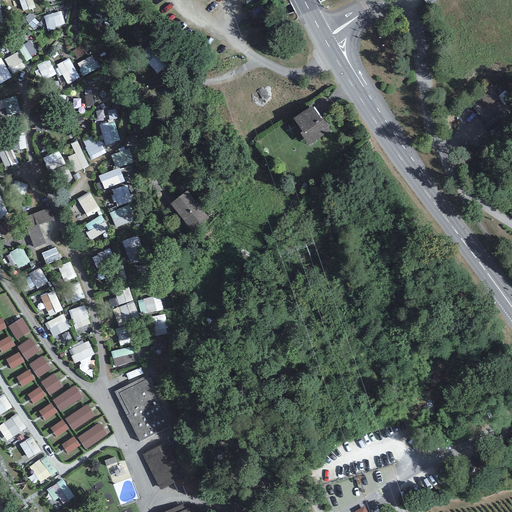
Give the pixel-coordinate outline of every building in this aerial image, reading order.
[(21,0),(25,10),(38,7),(35,0),(21,0)] [(46,15),(50,29),(68,25),(64,10),(46,15)] [(21,49),(30,60),(40,52),(32,41),(21,49)] [(165,73),(174,62),(152,43),(143,54),(165,73)] [(85,44),(73,51),(79,60),(90,52),(85,44)] [(7,57),(13,73),(27,68),(21,52),(7,57)] [(95,55),(79,62),(85,76),(101,68),(95,55)] [(0,80),(2,84),(15,77),(4,57),(0,58),(0,80)] [(70,85),(82,77),(71,58),(58,65),(70,85)] [(51,59),(39,65),(46,78),(57,72),(51,59)] [(472,102),(480,114),(502,99),(494,87),(472,102)] [(5,99),(9,116),(23,112),(18,95),(5,99)] [(88,95),(89,105),(96,105),(96,95),(88,95)] [(318,107),(293,123),(309,147),(334,131),(318,107)] [(55,129),(53,114),(37,116),(39,131),(55,129)] [(117,121),(102,125),(109,147),(124,142),(117,121)] [(78,154),(71,156),(76,172),(91,166),(81,140),(74,143),(78,154)] [(90,147),(93,157),(105,153),(102,143),(90,147)] [(15,147),(1,151),(6,167),(20,164),(15,147)] [(133,149),(114,153),(117,167),(136,163),(133,149)] [(62,151),(45,157),(50,170),(67,163),(62,151)] [(119,169),(101,175),(106,189),(123,184),(119,169)] [(17,182),(17,191),(27,191),(28,182),(17,182)] [(129,184),(113,190),(120,206),(136,199),(129,184)] [(92,191),(80,197),(90,216),(102,210),(92,191)] [(186,192),(171,205),(194,231),(209,219),(186,192)] [(0,218),(9,214),(1,194),(0,194),(0,218)] [(71,205),(81,221),(89,216),(80,200),(71,205)] [(118,227),(134,221),(128,206),(112,212),(118,227)] [(50,209),(23,219),(35,248),(52,241),(45,224),(54,220),(50,209)] [(102,216),(86,224),(93,239),(109,231),(102,216)] [(125,240),(133,263),(149,258),(140,235),(125,240)] [(20,269),(33,262),(24,245),(11,252),(20,269)] [(58,246),(44,253),(49,264),(64,258),(58,246)] [(94,257),(101,268),(118,258),(112,247),(94,257)] [(61,265),(66,281),(79,277),(74,261),(61,265)] [(30,274),(38,289),(51,283),(43,267),(30,274)] [(132,284),(117,287),(120,304),(135,301),(132,284)] [(56,289),(42,296),(52,316),(66,310),(56,289)] [(141,300),(144,314),(162,310),(158,295),(141,300)] [(122,325),(142,317),(135,300),(115,308),(122,325)] [(72,309),(78,328),(92,324),(87,305),(72,309)] [(65,314),(48,322),(55,337),(72,329),(65,314)] [(157,336),(171,333),(167,314),(153,316),(157,336)] [(32,330),(25,317),(12,325),(19,338),(32,330)] [(0,331),(9,327),(5,318),(0,319),(0,331)] [(118,328),(122,344),(137,341),(133,325),(118,328)] [(6,352),(18,345),(12,336),(1,342),(6,352)] [(42,350),(33,338),(21,346),(29,359),(42,350)] [(92,341),(71,348),(76,362),(97,355),(92,341)] [(117,366),(138,361),(134,345),(113,351),(117,366)] [(19,353),(6,360),(12,370),(24,362),(19,353)] [(54,369),(45,355),(33,363),(42,376),(54,369)] [(29,371),(17,378),(22,387),(35,380),(29,371)] [(66,386),(57,373),(45,381),(54,394),(66,386)] [(148,376),(115,392),(139,442),(172,426),(148,376)] [(85,396),(78,385),(57,400),(64,411),(85,396)] [(40,388),(28,396),(34,405),(46,397),(40,388)] [(0,412),(1,414),(15,408),(8,394),(0,397),(0,412)] [(97,415),(90,404),(68,418),(75,429),(97,415)] [(51,405),(39,413),(45,422),(57,414),(51,405)] [(19,413),(0,426),(0,427),(9,441),(29,427),(19,413)] [(63,421),(51,429),(57,438),(69,430),(63,421)] [(89,448),(109,434),(101,422),(80,436),(89,448)] [(31,458),(43,451),(35,436),(22,443),(31,458)] [(74,437),(62,445),(68,454),(80,446),(74,437)] [(167,447),(146,457),(163,491),(194,475),(188,463),(182,466),(178,458),(174,460),(167,447)] [(31,466),(42,482),(58,471),(47,455),(31,466)] [(123,476),(116,456),(107,459),(114,479),(123,476)] [(80,473),(69,481),(75,489),(86,481),(80,473)] [(63,480),(52,487),(64,504),(74,497),(63,480)] [(187,503),(166,511),(200,511),(197,504),(189,507),(187,503)] [(382,511),(383,504),(372,503),(371,511),(382,511)]
